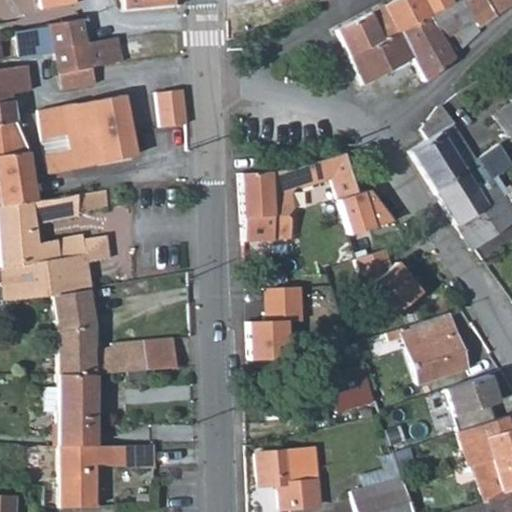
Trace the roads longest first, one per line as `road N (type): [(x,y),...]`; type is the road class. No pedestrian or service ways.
road 1 (residential): [(224,511),(204,90)]
road 2 (residential): [(381,145),(511,343)]
road 3 (residential): [(511,16),(381,145)]
road 4 (residential): [(253,88),(332,105),(361,120),(381,145)]
road 5 (residential): [(361,0),(272,51),(253,88)]
